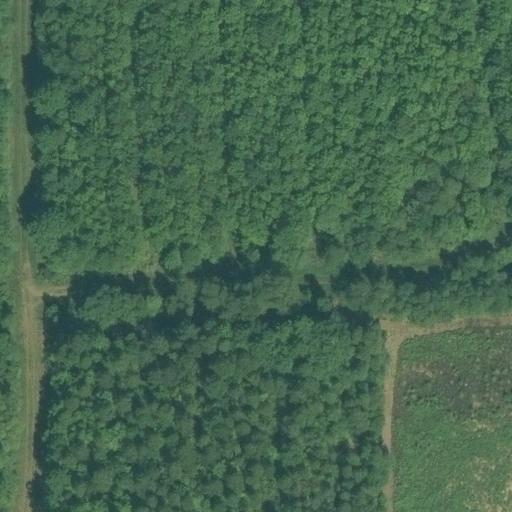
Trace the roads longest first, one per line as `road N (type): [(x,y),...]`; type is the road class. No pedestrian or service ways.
road 1 (track): [(31,0),(19,511)]
road 2 (track): [(511,233),(420,273),(25,287)]
